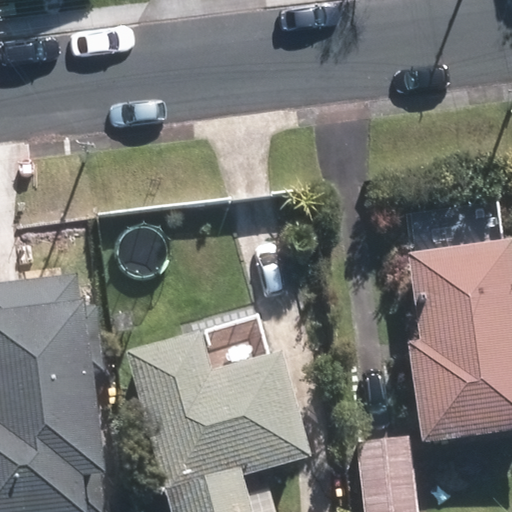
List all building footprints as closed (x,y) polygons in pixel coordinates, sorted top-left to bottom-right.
[(511,432),(511,302),(506,253),(418,263),(428,353),(412,355),(422,443),(511,432)] [(78,315),(0,321),(0,495),(93,488),(78,315)] [(197,339),(124,358),(164,511),(242,511),(236,486),(304,469),(275,359),(207,377),(197,339)] [(391,377),(359,380),(364,443),(396,440),(391,377)] [(407,511),(403,453),(361,456),(365,511),(407,511)]
